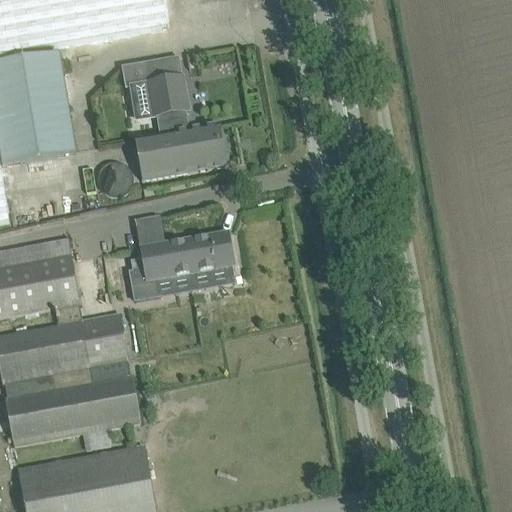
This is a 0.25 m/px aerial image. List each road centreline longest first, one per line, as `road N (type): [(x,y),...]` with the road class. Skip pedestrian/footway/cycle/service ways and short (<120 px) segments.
road 1 (primary): [(415,511),(322,0)]
road 2 (unclassified): [(377,511),(285,0)]
road 3 (unclassified): [(462,511),(370,0)]
